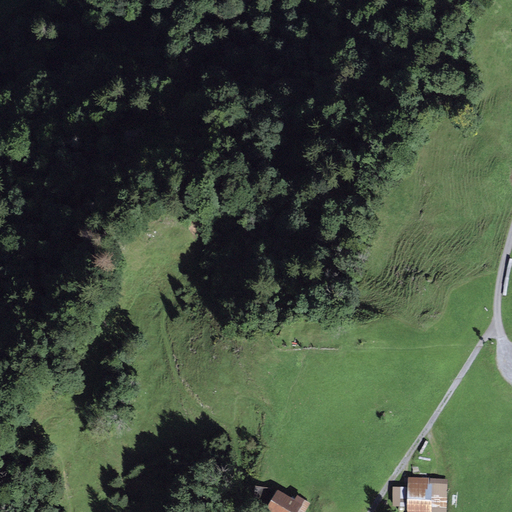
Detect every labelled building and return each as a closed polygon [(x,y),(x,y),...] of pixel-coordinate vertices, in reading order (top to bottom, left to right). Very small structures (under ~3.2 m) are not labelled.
[(410,511),(429,511),(430,484),(430,479),(411,479),(411,488),(410,506),(410,511)] [(429,511),(444,511),(446,485),(430,484),(429,511)] [(393,487),(393,505),(410,506),(411,488),(393,487)] [(257,489),(255,498),(269,500),(270,491),(257,489)] [(305,511),(310,505),(303,501),(298,498),(295,503),(279,493),(267,511),(305,511)]
